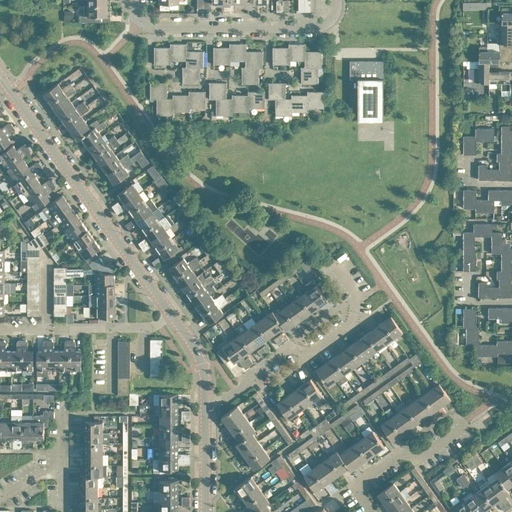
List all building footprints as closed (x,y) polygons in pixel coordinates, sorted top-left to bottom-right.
[(159,0),(159,3),(160,3),(160,10),(169,10),(169,3),(187,3),(186,0),(159,0)] [(107,11),(107,5),(90,5),(86,5),(86,16),(80,16),(80,22),(98,22),(98,16),(110,16),(110,11),(107,11)] [(511,22),(511,12),(510,13),(510,8),(502,8),(502,23),(511,23),(511,22)] [(511,43),(511,31),(511,23),(502,23),(502,29),(497,29),(497,43),(500,43),(511,43)] [(246,51),(246,43),(229,44),(229,47),(230,47),(230,61),(245,61),(246,61),(246,51)] [(170,44),(170,47),(171,47),(171,61),(186,61),(187,61),(187,51),(187,44),(170,44)] [(305,51),(305,44),(289,44),(289,47),(289,61),(305,61),(305,51)] [(171,47),(170,47),(154,47),(154,64),(171,64),(171,61),(171,47)] [(230,47),(229,47),(213,47),(213,64),(230,64),(230,61),(230,47)] [(289,47),(273,47),(273,64),(290,64),(289,61),(289,47)] [(500,61),(500,55),(500,51),(487,51),(487,47),(479,47),(479,62),(490,61),(500,61)] [(203,51),(187,51),(187,61),(186,61),(186,67),(200,67),(200,68),(203,68),(203,51)] [(262,68),(262,51),(246,51),(246,61),(245,61),(245,67),(259,67),(259,68),(262,68)] [(322,68),(322,51),(305,51),(305,61),(305,67),(318,67),(318,68),(322,68)] [(383,61),(350,61),(350,107),(358,107),(358,121),(383,121),(383,61)] [(490,72),(490,61),(479,62),(479,68),(474,68),(474,82),(490,82),(490,72)] [(200,84),(200,68),(200,67),(186,67),(182,67),(182,84),(200,84)] [(259,84),(259,68),(259,67),(245,67),(242,67),(242,84),(259,84)] [(318,84),(318,68),(318,67),(305,67),(301,67),(301,84),(318,84)] [(510,84),(510,71),(490,72),(490,82),(501,82),(501,97),(510,96),(510,84)] [(150,99),(157,99),(167,99),(167,98),(167,82),(150,82),(150,99)] [(226,82),(210,82),(209,99),(216,99),(227,99),(227,98),(226,82)] [(286,82),(269,82),(269,99),(275,99),(286,99),(286,98),(286,82)] [(50,103),(73,87),(70,83),(62,89),(58,83),(43,94),(50,103)] [(57,112),(71,102),(68,97),(76,91),(73,87),(50,103),(57,112)] [(206,91),(205,91),(189,91),(189,95),(189,108),(205,108),(206,91)] [(265,91),(248,91),(248,95),(248,108),(249,108),(265,108),(265,91)] [(324,108),(324,91),(307,91),(307,95),(308,95),(308,108),(324,108)] [(189,95),(173,95),(173,98),(173,112),(189,112),(189,108),(189,95)] [(248,95),(232,95),(232,98),(232,112),(233,112),(249,112),(249,108),(248,108),(248,95)] [(308,95),(307,95),(291,95),(291,98),(292,98),(292,112),(308,112),(308,108),(308,95)] [(173,98),(167,98),(167,99),(157,99),(157,115),(174,115),(173,112),(173,98)] [(232,98),(227,98),(227,99),(216,99),(216,115),(233,115),(233,112),(232,112),(232,98)] [(292,98),(291,98),(286,98),(286,99),(275,99),(275,115),(292,115),(292,112),(292,98)] [(63,122),(86,105),(83,101),(75,107),(71,102),(57,112),(63,122)] [(70,131),(85,120),(81,115),(89,109),(86,105),(63,122),(70,131)] [(81,137),(100,124),(97,120),(88,126),(85,120),(70,131),(77,140),(81,138),(81,137)] [(87,146),(102,136),(98,131),(106,125),(104,121),(100,124),(81,137),(81,138),(87,146)] [(127,138),(139,128),(134,122),(123,132),(127,138)] [(0,135),(13,126),(11,123),(9,123),(1,128),(0,126),(0,135)] [(15,129),(13,126),(0,135),(0,149),(11,141),(8,137),(15,132),(15,129)] [(511,140),(511,130),(510,130),(510,126),(501,126),(501,141),(511,141),(511,140)] [(494,128),(475,128),(475,136),(476,136),(476,141),(494,141),(494,128)] [(94,156),(117,139),(114,135),(109,139),(106,133),(102,136),(87,146),(94,156)] [(476,154),(476,141),(476,136),(475,136),(463,136),(464,154),(476,154)] [(101,165),(115,154),(111,149),(120,143),(117,139),(94,156),(101,165)] [(511,161),(511,141),(501,141),(502,153),(497,153),(497,161),(499,161),(511,161)] [(0,158),(4,164),(28,147),(26,144),(24,144),(17,149),(14,144),(0,153),(0,158)] [(31,150),(28,147),(4,164),(11,173),(26,162),(23,158),(30,153),(31,150)] [(141,150),(130,158),(107,174),(114,184),(129,173),(125,168),(143,154),(141,150)] [(107,174),(130,158),(127,154),(119,160),(115,154),(101,165),(107,174)] [(495,180),(495,169),(487,169),(487,160),(483,160),(483,165),(479,165),(478,180),(495,180)] [(511,180),(511,161),(499,161),(499,169),(495,169),(495,180),(511,180)] [(17,182),(41,165),(39,162),(36,162),(29,167),(26,162),(11,173),(17,182)] [(43,168),(41,165),(17,182),(23,191),(39,180),(36,175),(43,170),(43,168)] [(29,200),(54,182),(52,180),(49,179),(42,184),(39,180),(23,191),(29,200)] [(56,185),(54,182),(29,200),(36,209),(52,197),(48,193),(55,188),(56,185)] [(124,203),(139,192),(132,183),(118,194),(124,203)] [(463,208),(475,208),(476,208),(476,199),(476,190),(463,189),(463,208)] [(509,205),(509,203),(509,190),(488,190),(488,200),(494,200),(501,200),(501,205),(509,205)] [(131,212),(144,203),(146,202),(139,192),(124,203),(131,212)] [(69,204),(62,195),(42,209),(49,218),(69,204)] [(138,222),(152,211),(157,208),(151,198),(146,202),(144,203),(131,212),(138,222)] [(494,212),(494,200),(488,200),(476,199),(476,208),(475,208),(475,212),(494,212)] [(115,210),(121,205),(118,201),(112,206),(115,210)] [(75,212),(69,204),(49,218),(55,227),(60,223),(75,212)] [(124,209),(121,205),(115,210),(117,214),(124,209)] [(167,212),(176,218),(179,212),(171,206),(167,212)] [(195,206),(174,217),(178,224),(199,213),(195,206)] [(144,231),(159,220),(152,211),(138,222),(144,231)] [(82,221),(75,212),(60,223),(66,232),(82,221)] [(151,240),(166,230),(171,226),(164,216),(159,220),(144,231),(151,240)] [(191,231),(201,223),(196,217),(186,224),(191,231)] [(249,230),(265,244),(278,229),(281,225),(274,219),(265,229),(256,221),(249,230)] [(132,220),(125,224),(128,228),(134,224),(132,220)] [(88,230),(82,221),(66,232),(73,241),(88,230)] [(137,228),(134,224),(128,228),(131,233),(137,228)] [(492,232),(492,224),(473,224),(473,231),(474,231),(474,236),(475,236),(491,236),(492,236),(492,232)] [(94,239),(88,230),(73,241),(79,250),(94,239)] [(158,249),(172,239),(166,230),(151,240),(158,249)] [(475,252),(475,236),(474,236),(474,231),(473,231),(463,231),(463,252),(475,252)] [(42,232),(38,235),(41,241),(46,238),(42,232)] [(501,244),(505,244),(505,239),(502,240),(502,232),(492,232),(492,236),(491,236),(492,253),(501,253),(501,244)] [(41,241),(38,235),(27,242),(40,249),(45,246),(41,241)] [(141,247),(148,242),(145,238),(138,243),(141,247)] [(101,248),(94,239),(79,250),(89,264),(99,257),(95,252),(101,248)] [(164,259),(179,249),(180,251),(184,249),(182,246),(179,248),(172,239),(158,249),(164,259)] [(40,249),(27,242),(27,256),(40,256),(40,249)] [(151,246),(148,242),(141,247),(144,251),(151,246)] [(511,258),(511,248),(510,248),(510,244),(505,244),(501,244),(501,253),(501,259),(511,259),(511,258)] [(476,271),(476,252),(475,252),(463,252),(463,271),(476,271)] [(115,273),(114,273),(114,266),(110,261),(105,265),(103,262),(99,257),(89,264),(93,269),(84,269),(84,274),(96,274),(96,284),(115,284),(115,273)] [(158,257),(152,262),(155,266),(161,261),(158,257)] [(175,277),(198,261),(195,257),(187,263),(183,258),(169,268),(175,277)] [(511,279),(511,259),(501,259),(501,271),(497,271),(497,279),(499,279),(511,279)] [(219,260),(214,264),(220,273),(226,269),(219,260)] [(182,287),(197,276),(193,271),(201,265),(198,261),(175,277),(182,287)] [(296,273),(304,267),(301,263),(293,269),(296,273)] [(75,274),(75,269),(67,269),(67,273),(67,277),(72,277),(75,274)] [(287,279),(296,273),(293,269),(284,275),(287,279)] [(232,278),(228,272),(223,275),(228,281),(232,278)] [(189,296),(212,280),(213,278),(210,274),(205,278),(201,273),(197,276),(182,287),(189,296)] [(279,285),(287,279),(284,275),(276,281),(279,285)] [(511,297),(511,279),(499,279),(499,287),(495,287),(495,297),(511,297)] [(195,305),(210,295),(206,290),(214,284),(212,280),(189,296),(195,305)] [(270,291),(279,285),(276,281),(267,287),(270,291)] [(495,297),(495,287),(487,287),(487,282),(478,282),(478,297),(495,297)] [(115,284),(96,284),(90,284),(90,295),(96,295),(115,295),(115,284)] [(316,284),(308,290),(319,306),(328,300),(316,284)] [(261,297),(270,291),(267,287),(258,293),(261,297)] [(311,312),(319,306),(308,290),(300,296),(311,312)] [(202,314),(225,298),(222,294),(214,300),(210,295),(195,305),(202,314)] [(115,306),(115,295),(96,295),(96,306),(115,306)] [(209,324),(223,313),(220,308),(228,302),(227,302),(231,299),(228,296),(225,298),(202,314),(209,324)] [(303,318),(311,312),(300,296),(291,302),(303,318)] [(294,324),(302,318),(303,318),(291,302),(283,308),(294,324)] [(12,304),(5,304),(0,303),(0,314),(4,315),(4,309),(8,309),(8,311),(12,311),(12,304)] [(115,317),(115,306),(96,306),(90,306),(90,317),(115,317)] [(509,320),(509,308),(488,307),(488,318),(501,318),(501,322),(509,322),(509,320)] [(286,330),(294,324),(283,308),(275,314),(284,327),(286,330)] [(476,308),(463,308),(455,308),(456,313),(463,313),(463,327),(466,327),(476,327),(476,326),(476,308)] [(275,333),(284,327),(275,314),(274,315),(272,311),(264,317),(275,333)] [(67,313),(67,316),(67,323),(75,323),(75,313),(67,313)] [(403,332),(391,316),(383,322),(394,338),(403,332)] [(267,339),(275,333),(264,317),(256,323),(267,339)] [(394,338),(383,322),(374,328),(386,344),(394,338)] [(259,345),(267,339),(256,323),(248,329),(259,345)] [(479,326),(476,326),(476,327),(466,327),(466,345),(476,345),(479,345),(479,344),(479,326)] [(386,344),(374,328),(366,334),(378,350),(386,344)] [(251,351),(259,345),(248,329),(239,335),(251,351)] [(282,333),(278,336),(282,343),(286,340),(282,333)] [(378,350),(366,334),(358,340),(369,356),(378,350)] [(243,356),(251,351),(239,335),(231,341),(242,357),(243,356)] [(278,345),(282,343),(278,336),(274,339),(278,345)] [(11,370),(11,351),(6,351),(6,342),(4,340),(0,340),(0,370),(11,370)] [(22,370),(22,340),(18,340),(17,342),(17,351),(11,351),(11,370),(22,370)] [(26,340),(22,340),(22,370),(33,370),(33,351),(28,351),(27,342),(26,340)] [(48,370),(48,340),(45,340),(43,342),(43,351),(37,351),(37,370),(48,370)] [(59,370),(59,351),(54,351),(54,342),(52,340),(48,340),(48,370),(59,370)] [(70,370),(70,340),(66,340),(64,342),(64,351),(59,351),(59,370),(70,370)] [(73,340),(70,340),(70,370),(81,370),(81,351),(75,351),(75,342),(73,340)] [(369,356),(358,340),(350,346),(361,362),(369,356)] [(511,352),(511,340),(497,340),(497,344),(497,353),(511,352)] [(245,359),(243,356),(242,357),(231,341),(216,351),(225,363),(231,359),(234,363),(238,359),(245,369),(249,366),(245,360),(245,359)] [(497,344),(479,344),(479,345),(476,345),(476,356),(497,356),(497,353),(497,344)] [(265,345),(261,348),(266,354),(270,351),(265,345)] [(361,362),(350,346),(341,352),(353,368),(361,362)] [(262,357),(266,354),(261,348),(257,351),(262,357)] [(353,368),(341,352),(333,358),(344,374),(353,368)] [(412,363),(420,357),(417,353),(409,359),(411,361),(412,363)] [(249,357),(245,359),(245,360),(249,366),(253,363),(249,357)] [(411,361),(409,359),(408,357),(399,363),(402,367),(411,361)] [(415,367),(423,361),(420,357),(412,363),(413,364),(415,367)] [(344,374),(333,358),(325,364),(336,380),(344,374)] [(394,373),(402,367),(399,363),(391,369),(394,373)] [(336,380),(325,364),(316,370),(324,380),(327,386),(336,380)] [(416,369),(415,367),(413,364),(405,370),(408,375),(416,369)] [(386,379),(394,373),(391,369),(383,375),(386,379)] [(399,380),(408,375),(405,370),(396,376),(399,380)] [(378,385),(386,379),(383,375),(375,380),(378,385)] [(391,387),(399,380),(396,376),(388,382),(391,387)] [(322,395),(312,380),(311,379),(302,385),(313,401),(322,395)] [(369,391),(378,385),(375,380),(366,387),(369,391)] [(383,392),(391,387),(388,382),(380,388),(383,392)] [(439,383),(431,389),(442,405),(451,399),(439,383)] [(313,401),(302,385),(294,391),(305,407),(313,401)] [(361,397),(369,391),(366,387),(358,392),(361,397)] [(375,398),(383,392),(380,388),(372,394),(375,398)] [(434,411),(442,405),(431,389),(422,395),(434,411)] [(263,400),(261,397),(257,391),(253,394),(259,403),(263,400)] [(305,407),(294,391),(285,397),(297,413),(305,407)] [(352,403),(361,397),(358,392),(349,399),(352,403)] [(130,395),(130,405),(138,405),(138,394),(136,394),(130,394),(130,395)] [(178,405),(178,394),(160,394),(160,405),(178,405)] [(366,404),(375,398),(372,394),(363,400),(366,404)] [(426,417),(434,411),(422,395),(414,401),(426,417)] [(297,413),(285,397),(277,403),(288,419),(297,413)] [(344,409),(352,403),(349,399),(341,405),(344,409)] [(269,408),(263,400),(259,403),(265,411),(269,408)] [(417,423),(426,417),(414,401),(406,407),(417,423)] [(178,415),(178,405),(160,405),(160,416),(178,415)] [(228,426),(244,414),(237,405),(221,417),(228,426)] [(358,410),(355,406),(346,412),(349,416),(358,410)] [(409,429),(417,423),(406,407),(397,413),(409,429)] [(275,416),(269,408),(265,411),(271,419),(275,416)] [(44,440),(44,426),(48,426),(48,418),(54,418),(54,410),(43,410),(43,415),(34,415),(34,440),(44,440)] [(328,421),(336,415),(333,410),(325,416),(326,418),(328,421)] [(341,422),(349,416),(346,412),(338,418),(341,422)] [(401,435),(409,429),(397,413),(389,419),(401,435)] [(234,434),(249,422),(244,414),(228,426),(234,434)] [(23,439),(23,415),(12,415),(12,421),(12,439),(23,439)] [(34,440),(34,415),(23,415),(23,439),(34,440)] [(178,426),(178,415),(160,416),(160,426),(178,426)] [(281,424),(275,416),(271,419),(277,427),(281,424)] [(329,422),(328,421),(326,418),(317,424),(320,428),(329,422)] [(333,428),(341,422),(338,418),(330,424),(332,426),(333,428)] [(392,441),(401,435),(389,419),(381,425),(392,441)] [(12,439),(12,421),(1,421),(1,439),(12,439)] [(103,433),(103,421),(85,421),(85,433),(103,433)] [(239,441),(252,432),(255,430),(249,422),(234,434),(239,441)] [(332,426),(330,424),(329,422),(320,428),(323,432),(332,426)] [(287,432),(281,424),(277,427),(283,435),(287,432)] [(313,434),(320,428),(317,424),(310,430),(311,432),(313,434)] [(178,437),(178,426),(160,426),(160,437),(178,437)] [(303,438),(311,432),(310,430),(308,428),(300,434),(303,438)] [(316,438),(323,432),(320,428),(313,434),(314,436),(316,438)] [(373,431),(364,437),(376,453),(384,447),(373,431)] [(242,452),(258,441),(252,432),(239,441),(236,444),(242,452)] [(293,441),(287,432),(283,435),(289,444),(293,441)] [(103,444),(103,433),(85,433),(85,444),(103,444)] [(308,446),(317,440),(316,438),(314,436),(305,442),(308,446)] [(509,440),(506,436),(498,442),(501,446),(509,440)] [(178,448),(178,437),(160,437),(160,448),(178,448)] [(367,459),(376,453),(364,437),(356,443),(367,459)] [(248,461),(264,449),(258,441),(242,452),(248,461)] [(299,452),(308,446),(305,442),(297,448),(299,452)] [(359,465),(367,459),(356,443),(347,449),(359,465)] [(103,455),(103,444),(85,444),(85,454),(103,455)] [(178,454),(178,448),(160,448),(154,448),(154,459),(190,459),(190,454),(178,454)] [(289,460),(299,452),(297,448),(289,453),(286,456),(289,460)] [(254,469),(270,458),(264,449),(248,461),(254,469)] [(351,471),(359,465),(347,449),(339,455),(348,467),(351,471)] [(348,467),(339,455),(337,452),(329,457),(340,473),(348,467)] [(482,462),(476,453),(471,456),(477,465),(482,462)] [(103,465),(103,455),(85,454),(85,465),(103,465)] [(280,455),(276,458),(283,466),(287,464),(280,455)] [(438,471),(444,479),(463,464),(457,456),(438,471)] [(477,465),(471,456),(465,461),(471,470),(477,465)] [(332,479),(340,473),(329,457),(321,463),(332,479)] [(190,464),(190,459),(154,459),(154,470),(160,470),(160,473),(169,473),(169,470),(178,470),(178,464),(190,464)] [(511,479),(511,461),(503,467),(511,479)] [(324,485),(332,479),(321,463),(312,469),(324,485)] [(292,472),(287,464),(283,466),(288,474),(292,472)] [(107,476),(107,465),(103,465),(85,465),(85,475),(85,476),(103,476),(107,476)] [(415,467),(411,470),(417,478),(421,475),(415,467)] [(507,488),(511,484),(511,479),(503,467),(495,473),(498,477),(507,488)] [(315,491),(324,485),(312,469),(304,475),(315,491)] [(299,480),(292,472),(288,474),(295,483),(299,480)] [(462,474),(460,476),(466,486),(469,484),(470,482),(465,474),(462,474)] [(103,487),(103,476),(85,476),(85,475),(80,475),(80,486),(98,486),(98,487),(103,487)] [(427,484),(421,475),(417,478),(423,487),(427,484)] [(241,496),(257,485),(251,476),(235,488),(241,496)] [(466,486),(460,476),(457,478),(456,480),(462,487),(464,488),(466,486)] [(441,487),(434,477),(429,480),(436,490),(441,487)] [(505,496),(509,493),(510,493),(507,488),(498,477),(490,483),(501,499),(508,508),(511,506),(505,496)] [(160,480),(160,490),(178,491),(178,480),(160,480)] [(305,489),(299,480),(295,483),(301,491),(305,489)] [(501,499),(490,483),(488,480),(479,486),(481,489),(492,505),(497,502),(504,511),(508,508),(501,499)] [(383,502),(399,491),(393,482),(377,494),(383,502)] [(433,492),(427,484),(423,487),(429,495),(433,492)] [(247,504),(263,493),(257,485),(241,496),(247,504)] [(98,497),(98,487),(98,486),(80,486),(80,497),(98,497)] [(311,497),(305,489),(301,491),(307,500),(311,497)] [(491,511),(489,508),(492,505),(481,489),(473,495),(484,511),(491,511)] [(178,501),(178,491),(160,490),(154,490),(154,501),(178,501)] [(389,510),(405,499),(399,491),(383,502),(389,510)] [(438,499),(433,492),(429,495),(434,502),(438,499)] [(252,511),(253,511),(266,503),(269,501),(263,493),(247,504),(252,511)] [(285,505),(295,499),(292,494),(282,500),(285,505)] [(484,511),(473,495),(470,497),(470,495),(464,499),(465,501),(472,511),(484,511)] [(98,504),(98,497),(80,497),(80,508),(101,508),(101,504),(98,504)] [(317,505),(311,497),(307,500),(311,505),(313,508),(317,505)] [(390,511),(404,511),(411,507),(405,499),(389,510),(390,511)] [(444,508),(438,499),(434,502),(440,511),(444,508)] [(300,511),(311,505),(307,500),(289,511),(300,511)] [(177,511),(178,501),(154,501),(154,506),(160,507),(159,511),(177,511)] [(472,511),(465,501),(459,505),(457,502),(449,508),(452,511),(472,511)] [(271,511),(272,511),(266,503),(253,511),(271,511)]
